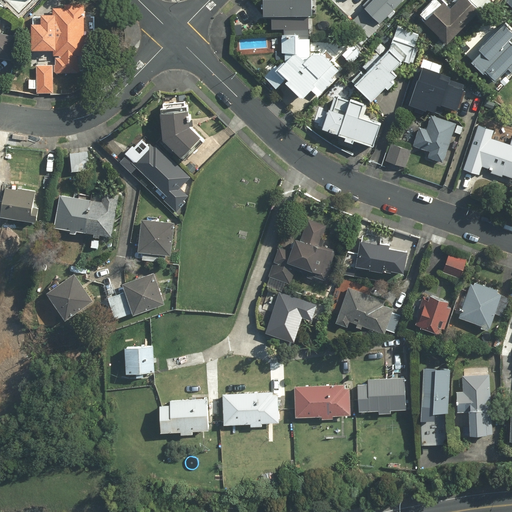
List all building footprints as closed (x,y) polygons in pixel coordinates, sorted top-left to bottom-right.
[(317,15),(316,0),(267,0),(268,15),(287,15),(287,58),(280,64),(278,62),(267,74),(280,85),(290,76),(308,94),(314,88),(321,94),(331,85),(343,73),(339,70),(342,67),(336,61),(339,59),(330,49),(318,49),(312,54),(312,15),(317,15)] [(372,0),(369,4),(384,20),(403,0),(372,0)] [(446,0),(429,18),(452,41),(486,6),(479,0),(459,0),(455,5),(450,0),(446,0)] [(88,55),(87,3),(68,3),(68,7),(56,7),(56,12),(46,12),(46,21),(36,21),(37,48),(56,47),(57,72),(82,72),(82,55),(88,55)] [(499,79),(511,65),(511,19),(510,18),(484,45),(487,48),(477,58),(499,79)] [(400,24),(393,46),(357,82),(374,99),(391,82),(394,85),(400,78),(397,76),(403,71),(398,66),(406,57),(413,60),(422,32),(400,24)] [(0,56),(15,59),(19,35),(0,31),(0,56)] [(365,51),(359,45),(348,56),(354,62),(365,51)] [(56,63),(39,63),(39,92),(57,92),(56,63)] [(460,106),(467,85),(451,79),(453,75),(435,68),(434,73),(421,69),(409,102),(436,112),(441,99),(460,106)] [(359,136),(379,142),(387,120),(374,115),(375,113),(369,111),(372,102),(369,101),(370,99),(355,94),(354,98),(341,93),(340,95),(338,95),(328,124),(351,133),(350,136),(358,139),(359,136)] [(499,99),(486,95),(484,104),(496,108),(499,99)] [(163,106),(166,136),(188,158),(209,137),(195,124),(193,103),(163,106)] [(431,155),(446,160),(460,121),(434,112),(429,126),(422,124),(415,143),(433,149),(431,155)] [(183,185),(193,175),(160,142),(157,145),(148,136),(146,138),(145,137),(137,144),(136,143),(128,151),(129,153),(123,160),(134,171),(141,165),(171,194),(167,198),(179,210),(188,201),(186,199),(192,194),(183,185)] [(506,173),(511,174),(511,141),(495,136),(491,148),(488,147),(483,164),(495,168),(494,170),(505,174),(506,173)] [(414,149),(393,141),(386,159),(408,167),(414,149)] [(72,151),(74,170),(83,169),(83,164),(92,164),(91,150),(72,151)] [(8,184),(3,213),(39,219),(42,205),(37,204),(40,189),(8,184)] [(105,199),(63,192),(57,224),(115,234),(122,192),(107,189),(105,199)] [(144,217),(141,250),(174,253),(177,220),(144,217)] [(282,245),(271,274),(293,282),(298,267),(329,278),(339,248),(325,243),(328,235),(326,234),(330,224),(310,217),(306,228),(303,227),(295,250),(282,245)] [(407,269),(411,248),(393,245),(394,241),(370,237),(368,251),(363,250),(361,263),(396,269),(396,267),(407,269)] [(463,276),(469,257),(451,252),(446,270),(463,276)] [(157,270),(126,281),(137,313),(168,302),(157,270)] [(70,317),(96,299),(76,271),(50,289),(70,317)] [(495,325),(505,292),(501,291),(502,288),(477,280),(476,282),(473,281),(462,315),(485,322),(484,325),(492,328),(493,324),(495,325)] [(388,298),(351,285),(339,320),(351,325),(353,319),(365,323),(389,331),(390,328),(397,331),(403,314),(396,311),(398,306),(387,302),(388,298)] [(282,289),(269,329),(298,339),(306,315),(315,318),(320,302),(282,289)] [(128,290),(110,296),(117,317),(134,311),(128,290)] [(433,296),(426,294),(417,321),(444,329),(445,324),(448,325),(454,305),(451,304),(453,298),(434,292),(433,296)] [(156,343),(128,344),(129,370),(158,369),(156,343)] [(456,364),(428,363),(426,408),(454,409),(456,364)] [(492,372),(465,373),(466,388),(460,389),(461,410),(473,409),(474,431),(493,429),(492,408),(494,408),(492,372)] [(361,384),(359,384),(360,408),(382,407),(382,410),(394,410),(394,406),(411,406),(409,374),(371,376),(371,381),(361,381),(361,384)] [(348,382),(297,383),(298,414),(325,413),(325,416),(337,416),(337,413),(354,412),(353,385),(348,385),(348,382)] [(276,389),(226,391),(227,422),(253,421),(253,423),(265,423),(265,420),(282,420),(281,392),(277,392),(276,389)] [(163,405),(161,405),(162,430),(184,428),(184,432),(196,431),(196,428),(212,427),(211,395),(174,397),(174,402),(163,402),(163,405)] [(425,424),(425,443),(450,443),(450,424),(425,424)]
